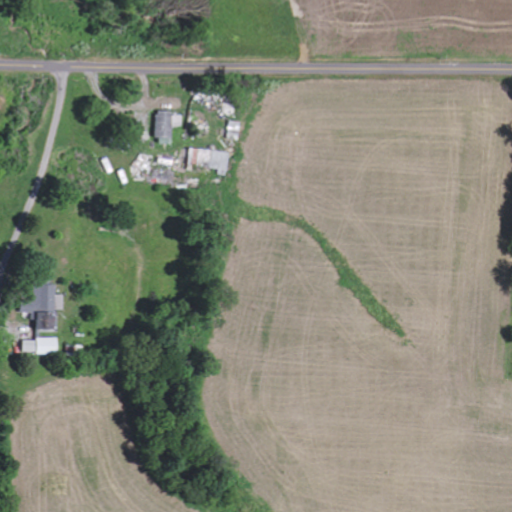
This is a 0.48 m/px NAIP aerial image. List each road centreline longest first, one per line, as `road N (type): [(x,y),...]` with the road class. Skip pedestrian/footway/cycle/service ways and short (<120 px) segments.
road 1 (tertiary): [(511,66),(0,63)]
road 2 (residential): [(73,64),(38,186),(0,277)]
